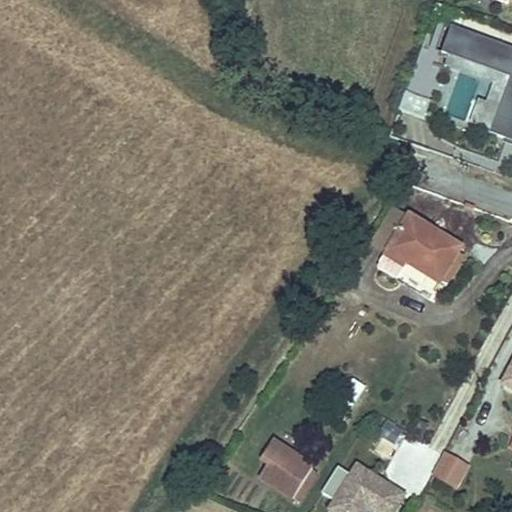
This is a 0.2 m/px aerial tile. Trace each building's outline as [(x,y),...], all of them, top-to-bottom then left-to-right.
[(505,147),(511,149),(511,50),(453,30),(443,57),(449,59),(445,70),(494,88),(487,107),(480,104),(471,127),(491,135),(491,137),(506,143),(505,147)] [(406,96),(401,113),(427,119),(431,102),(406,96)] [(400,209),(378,241),(393,251),(415,219),(400,209)] [(393,251),(389,256),(406,269),(411,263),(441,283),(447,287),(465,260),(459,257),(463,251),(415,219),(393,251)] [(511,362),(501,384),(511,389),(511,362)] [(369,451),(389,462),(406,431),(386,420),(369,451)] [(315,467),(272,440),(251,474),(293,501),(315,467)] [(469,466),(445,454),(434,476),(458,488),(469,466)] [(385,483),(355,464),(327,509),(330,511),(392,511),(404,494),(385,483)]
